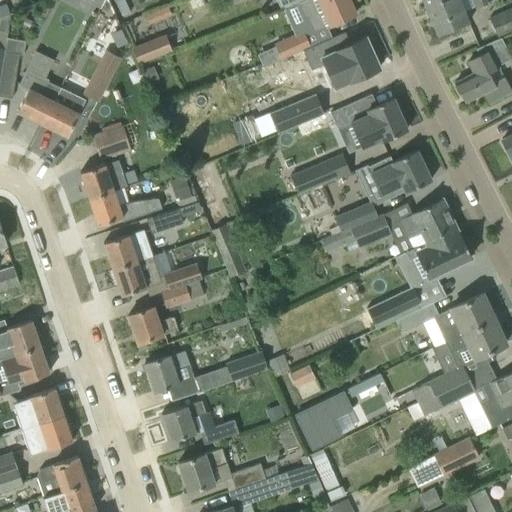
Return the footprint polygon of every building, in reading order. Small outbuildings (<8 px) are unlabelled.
[(324,28),(355,14),(348,0),(303,0),(297,3),(305,21),(308,20),(313,32),(324,27),(324,28)] [(439,0),(424,6),(437,35),(468,22),(463,11),(474,6),(474,8),(489,2),(488,0),(439,0)] [(167,6),(145,16),(148,23),(170,14),(167,6)] [(511,8),(511,9),(510,7),(488,17),(496,36),(511,29),(511,8)] [(302,31),(269,45),(275,60),(308,45),(302,31)] [(344,31),(302,49),(310,69),(323,63),(334,87),(348,81),(379,68),(373,55),(376,54),(369,38),(366,39),(366,38),(364,36),(349,43),(344,31)] [(131,49),(137,64),(170,51),(164,36),(131,49)] [(0,74),(0,96),(11,98),(18,55),(23,55),(25,41),(6,38),(4,48),(0,74)] [(472,72),(454,82),(465,102),(483,92),(489,103),(506,94),(510,92),(496,66),(496,65),(497,65),(487,47),(465,59),(467,62),(472,72)] [(81,93),(97,102),(120,57),(104,49),(81,93)] [(53,60),(35,51),(18,85),(27,89),(17,111),(42,124),(54,99),(54,100),(60,88),(47,81),(48,79),(44,78),(53,60)] [(152,66),(142,70),(147,82),(157,78),(152,66)] [(315,93),(268,112),(277,133),(323,113),(315,93)] [(329,112),(336,127),(350,121),(361,147),(380,139),(380,140),(406,129),(392,98),(376,105),(370,93),(329,112)] [(54,99),(42,124),(67,136),(85,99),(74,94),(68,106),(54,100),(54,99)] [(92,135),(96,147),(125,137),(121,125),(92,135)] [(511,133),(501,139),(511,162),(511,133)] [(125,137),(96,147),(100,158),(129,149),(125,137)] [(430,180),(416,150),(415,149),(391,161),(389,156),(388,156),(367,166),(366,165),(365,165),(383,201),(404,190),(405,192),(430,180)] [(79,172),(88,198),(122,186),(126,185),(117,159),(79,172)] [(326,160),(289,175),(297,194),(334,178),(326,160)] [(184,174),(170,179),(176,198),(191,193),(184,174)] [(161,208),(158,197),(130,199),(127,200),(122,186),(88,198),(97,225),(116,219),(118,222),(161,208)] [(399,219),(412,247),(424,241),(424,242),(427,241),(435,237),(440,235),(438,230),(453,222),(442,198),(410,213),(410,214),(399,219)] [(379,215),(372,201),(336,218),(342,231),(379,215)] [(146,218),(151,232),(183,222),(178,207),(146,218)] [(392,231),(384,213),(379,215),(342,231),(342,233),(322,242),(327,253),(356,239),(359,246),(392,231)] [(472,252),(465,238),(462,239),(453,222),(438,230),(440,235),(435,237),(427,241),(424,242),(424,241),(412,247),(404,251),(408,260),(416,256),(427,278),(430,277),(432,280),(455,268),(454,265),(470,257),(469,253),(472,252)] [(245,270),(226,223),(210,230),(229,276),(245,270)] [(103,242),(112,269),(152,255),(143,229),(103,242)] [(152,255),(112,269),(121,295),(161,282),(152,255)] [(164,274),(168,287),(184,282),(184,283),(197,279),(201,278),(197,263),(164,274)] [(0,270),(0,289),(18,283),(12,267),(0,270)] [(201,293),(197,279),(184,283),(184,282),(168,287),(168,288),(160,291),(165,305),(201,293)] [(411,286),(365,307),(375,328),(396,318),(400,316),(421,306),(411,286)] [(437,330),(443,342),(493,318),(481,293),(449,308),(450,309),(431,317),(437,330)] [(256,299),(245,303),(250,314),(261,310),(256,299)] [(396,318),(402,331),(431,317),(425,304),(421,306),(400,316),(396,318)] [(127,315),(137,343),(177,329),(172,315),(157,320),(152,306),(127,315)] [(493,318),(443,342),(448,352),(455,366),(473,357),(474,358),(505,344),(493,318)] [(0,354),(1,359),(16,354),(39,346),(30,319),(0,329),(0,354)] [(39,346),(16,354),(1,359),(0,359),(0,380),(6,378),(7,382),(15,379),(16,382),(23,379),(24,381),(48,372),(44,360),(46,355),(44,348),(39,346)] [(188,362),(184,350),(144,363),(153,391),(172,385),(178,382),(173,368),(188,362)] [(225,363),(231,380),(266,368),(260,351),(225,363)] [(283,354),(267,361),(273,376),(289,370),(283,354)] [(308,364),(289,373),(296,387),(315,377),(308,364)] [(416,401),(432,393),(467,376),(461,364),(410,389),(416,401)] [(464,410),(476,435),(511,417),(511,370),(481,386),(487,399),(464,410)] [(378,373),(347,388),(350,395),(382,380),(378,373)] [(432,393),(416,401),(423,416),(474,391),(467,376),(432,393)] [(21,428),(62,414),(53,387),(30,395),(30,396),(13,402),(21,428)] [(292,415),(292,416),(308,450),(337,437),(328,420),(347,411),(339,393),(301,412),(292,415)] [(161,413),(170,441),(189,435),(195,432),(191,418),(206,413),(201,399),(161,413)] [(71,440),(62,414),(21,428),(30,454),(48,448),(71,440)] [(237,432),(233,418),(199,429),(203,443),(237,432)] [(511,421),(500,428),(506,439),(511,437),(511,421)] [(483,454),(474,436),(474,435),(437,452),(447,471),(483,454)] [(235,489),(265,479),(260,463),(229,473),(226,463),(221,447),(177,462),(187,492),(231,477),(235,489)] [(0,455),(0,473),(16,468),(11,451),(0,455)] [(62,489),(62,490),(85,482),(76,456),(40,468),(36,476),(43,496),(62,489)] [(0,490),(21,484),(16,468),(0,473),(0,490)] [(283,491),(278,474),(268,478),(265,479),(235,489),(240,505),(274,494),(283,491)] [(85,482),(62,490),(67,504),(53,508),(54,511),(84,511),(94,509),(85,482)] [(429,484),(418,490),(427,509),(439,503),(429,484)] [(483,488),(468,495),(475,508),(489,501),(483,488)] [(474,511),(466,496),(432,511),(474,511)]
